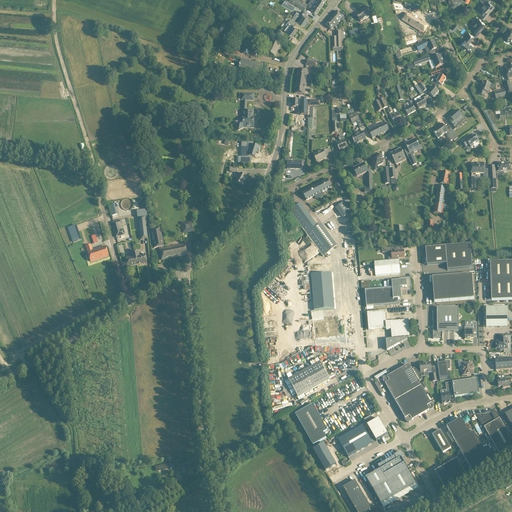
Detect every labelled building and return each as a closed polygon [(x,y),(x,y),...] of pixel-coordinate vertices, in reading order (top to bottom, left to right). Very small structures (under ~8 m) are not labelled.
[(286,0),(284,0),(283,4),(294,10),(296,5),(286,0)] [(288,0),(288,1),(304,9),(307,4),(298,0),(288,0)] [(319,0),(316,0),(310,10),(312,11),(316,14),(324,3),(319,0)] [(480,7),(479,8),(483,12),(480,16),(484,19),(485,19),(484,18),(487,15),(489,12),(488,12),(493,6),(494,7),(493,6),(495,4),(491,0),(480,0),(483,2),(480,5),(481,6),(480,7)] [(356,14),(360,22),(371,15),(367,7),(356,14)] [(297,11),(292,18),(297,21),(297,20),(300,22),(304,25),(309,18),(305,15),(302,13),(301,15),(300,15),(301,14),(297,11)] [(343,17),(340,14),(337,11),(331,18),(338,24),(337,30),(339,25),(341,22),(340,20),(343,17)] [(423,33),(428,26),(407,13),(403,20),(423,33)] [(296,22),(291,18),(288,16),(286,19),(288,21),(292,24),(287,31),(292,35),(298,28),(294,25),(296,22)] [(334,27),(337,30),(338,24),(331,18),(325,24),(329,28),(331,30),(334,27)] [(479,19),(471,28),(477,33),(485,25),(479,19)] [(457,21),(451,28),(454,30),(457,26),(460,23),(457,21)] [(511,37),(511,28),(507,27),(502,37),(510,41),(511,37)] [(336,32),(337,48),(337,51),(342,50),(342,48),(344,48),(344,31),(336,32)] [(474,37),(469,33),(464,38),(466,39),(461,45),(469,52),(474,46),(469,42),(474,37)] [(408,44),(414,43),(419,41),(417,35),(412,37),(412,36),(407,37),(406,36),(402,37),(404,45),(408,44)] [(280,44),(275,42),(273,41),(268,53),(274,56),(280,44)] [(426,41),(415,46),(418,52),(429,47),(431,51),(437,48),(433,41),(428,44),(426,41)] [(305,54),(311,46),(309,44),(303,53),(305,54)] [(436,68),(444,65),(441,55),(432,59),(436,68)] [(415,67),(431,62),(431,61),(429,57),(414,63),(415,67)] [(237,66),(240,66),(237,76),(250,78),(251,73),(260,75),(263,64),(241,59),(240,63),(238,62),(237,66)] [(443,68),(431,73),(432,77),(433,76),(434,77),(438,79),(436,82),(435,85),(438,87),(440,84),(442,86),(446,78),(443,77),(445,75),(444,72),(445,72),(443,68)] [(296,85),(306,85),(308,71),(298,69),(296,85)] [(411,74),(407,74),(408,78),(411,78),(413,82),(412,82),(415,86),(415,87),(418,91),(421,90),(411,74)] [(494,86),(484,82),(482,87),(481,86),(479,94),(485,96),(486,92),(488,93),(489,88),(493,89),(494,86)] [(304,95),(306,85),(296,85),(295,94),(304,95)] [(428,93),(434,98),(436,94),(437,95),(439,92),(438,92),(439,91),(438,90),(437,89),(436,89),(433,87),(428,93)] [(506,97),(505,90),(494,93),(496,99),(506,97)] [(420,96),(414,100),(416,103),(415,103),(416,105),(419,109),(427,104),(425,102),(428,100),(424,95),(424,94),(420,97),(420,96)] [(412,101),(410,97),(409,97),(408,96),(406,97),(407,98),(405,99),(410,107),(405,110),(408,116),(416,111),(413,107),(414,106),(411,101),(412,101)] [(379,100),(383,110),(387,107),(383,98),(379,100)] [(303,99),(299,99),(293,99),(292,107),(298,107),(298,105),(302,106),(301,115),(308,115),(308,106),(307,106),(307,100),(303,100),(303,99)] [(378,112),(383,110),(379,100),(374,103),(378,112)] [(244,118),(235,123),(239,130),(243,127),(254,128),(254,123),(252,122),(253,110),(246,110),(245,110),(244,118)] [(450,117),(454,121),(457,118),(461,123),(464,120),(460,115),(461,115),(458,111),(450,117)] [(359,119),(356,112),(348,116),(352,123),(359,119)] [(394,114),(390,115),(392,119),(391,119),(393,123),(393,122),(394,123),(402,119),(398,112),(394,114)] [(389,130),(387,126),(386,123),(379,126),(377,123),(368,128),(369,131),(372,139),(389,130)] [(448,131),(445,128),(442,124),(438,126),(439,127),(433,132),(438,139),(448,131)] [(453,130),(449,133),(454,141),(458,138),(453,130)] [(362,132),(359,133),(358,131),(354,133),(355,135),(351,137),(355,145),(366,139),(362,132)] [(347,147),(345,142),(342,135),(340,136),(338,138),(340,142),(337,144),(339,151),(347,147)] [(468,136),(462,141),(466,147),(469,145),(471,148),(474,146),(475,147),(479,144),(478,143),(479,142),(477,139),(478,138),(476,135),(475,136),(474,136),(470,139),(468,136)] [(415,139),(405,144),(408,149),(410,153),(411,153),(411,154),(413,153),(417,151),(416,149),(422,147),(419,142),(418,143),(415,139)] [(253,145),(249,156),(250,156),(255,158),(257,153),(258,153),(260,147),(255,145),(253,145)] [(326,157),(329,155),(332,154),(329,148),(323,151),(323,150),(313,155),(317,162),(327,158),(326,157)] [(401,149),(391,154),(395,163),(395,162),(401,159),(402,161),(406,159),(405,158),(401,149)] [(374,158),(373,160),(372,160),(374,164),(373,164),(372,166),(374,169),(383,164),(382,162),(383,161),(384,161),(380,154),(377,155),(378,157),(375,159),(374,158)] [(412,155),(408,157),(413,166),(417,164),(412,155)] [(471,163),(471,175),(484,175),(484,163),(471,163)] [(510,171),(510,169),(510,164),(504,164),(504,163),(497,163),(497,171),(510,171)] [(354,169),(353,169),(355,173),(354,173),(354,175),(355,177),(356,177),(357,177),(358,177),(366,173),(367,175),(371,175),(372,175),(372,174),(369,168),(367,170),(364,164),(354,169)] [(442,171),(440,183),(447,185),(450,173),(442,171)] [(247,177),(242,175),(240,173),(236,182),(242,186),(247,177)] [(327,179),(302,192),(306,201),(315,196),(316,199),(324,195),(322,192),(325,191),(332,187),(327,179)] [(339,182),(334,185),(340,197),(345,194),(339,182)] [(434,214),(439,214),(442,215),(446,188),(437,187),(434,214)] [(348,203),(346,205),(344,202),(335,208),(343,218),(351,212),(350,210),(352,208),(348,203)] [(114,204),(109,205),(112,216),(117,214),(114,204)] [(320,224),(317,226),(301,204),(291,211),(324,256),(337,246),(320,224)] [(77,218),(65,223),(68,229),(79,224),(80,225),(90,221),(89,220),(98,216),(95,209),(86,213),(77,217),(77,218)] [(147,239),(145,217),(147,217),(146,209),(140,209),(141,217),(138,218),(140,239),(147,239)] [(116,237),(125,235),(121,220),(112,223),(116,237)] [(191,221),(181,223),(183,233),(192,231),(191,221)] [(92,226),(84,229),(89,243),(89,244),(90,244),(97,242),(92,226)] [(184,244),(163,249),(163,247),(164,246),(160,227),(150,229),(153,248),(159,247),(161,260),(187,255),(184,244)] [(81,240),(78,230),(69,233),(73,243),(81,240)] [(447,270),(452,270),(472,268),(470,244),(445,246),(447,270)] [(91,245),(85,246),(90,262),(108,256),(105,246),(92,250),(91,245)] [(445,246),(426,248),(427,265),(447,264),(445,246)] [(397,248),(402,247),(382,249),(382,253),(391,252),(392,256),(388,260),(389,261),(398,260),(398,258),(404,258),(404,256),(405,255),(405,253),(404,252),(404,251),(398,251),(397,248)] [(134,251),(137,265),(147,263),(145,254),(139,255),(138,250),(134,251)] [(127,267),(137,265),(134,251),(130,252),(131,257),(125,258),(127,267)] [(375,276),(395,275),(400,274),(399,260),(398,260),(389,261),(374,262),(375,276)] [(511,261),(490,262),(492,301),(511,299),(511,261)] [(334,309),(331,273),(311,275),(314,311),(334,309)] [(433,290),(473,287),(472,274),(432,278),(433,290)] [(366,295),(401,292),(400,287),(407,287),(406,280),(388,281),(389,289),(365,291),(366,295)] [(473,287),(433,290),(434,303),(439,302),(474,299),(473,287)] [(367,307),(394,305),(399,304),(398,299),(401,299),(401,292),(366,295),(367,307)] [(486,307),(486,328),(508,327),(507,307),(486,307)] [(442,339),(442,332),(459,332),(459,308),(437,308),(437,313),(433,313),(433,339),(433,338),(442,338),(442,339)] [(408,320),(403,320),(391,322),(391,321),(391,323),(386,323),(386,321),(385,312),(367,313),(369,330),(386,328),(386,330),(391,330),(409,328),(408,320)] [(465,340),(471,340),(470,339),(470,338),(473,338),(473,332),(477,332),(477,322),(473,323),(473,325),(466,325),(466,328),(465,328),(465,332),(464,332),(464,336),(465,336),(465,339),(465,340)] [(386,340),(387,345),(387,350),(402,342),(402,339),(400,339),(400,338),(410,337),(409,328),(391,330),(392,338),(395,338),(395,340),(386,340)] [(507,341),(507,335),(500,335),(500,341),(496,341),(496,348),(500,348),(500,349),(500,350),(501,350),(502,350),(503,350),(503,349),(503,348),(507,348),(507,345),(508,345),(508,344),(509,344),(509,343),(509,342),(508,342),(508,341),(507,341)] [(511,358),(495,360),(496,370),(511,368),(511,358)] [(320,362),(288,379),(298,397),(330,380),(329,378),(336,374),(329,360),(321,364),(320,362)] [(449,380),(448,377),(449,377),(448,370),(450,369),(450,366),(450,361),(442,361),(442,363),(437,363),(440,378),(440,381),(449,380)] [(432,373),(431,368),(430,363),(426,363),(425,362),(419,363),(420,366),(418,367),(415,368),(413,369),(414,370),(412,371),(418,380),(419,379),(420,381),(422,380),(422,377),(425,377),(428,377),(428,373),(432,373)] [(462,363),(463,375),(473,373),(473,369),(474,369),(473,366),(472,366),(472,362),(469,362),(466,362),(466,363),(462,363)] [(421,387),(418,380),(412,371),(411,369),(412,369),(410,366),(407,365),(404,367),(396,372),(408,394),(421,387)] [(395,402),(408,394),(396,372),(387,377),(383,379),(383,381),(385,385),(385,384),(395,402)] [(505,379),(505,378),(497,379),(498,387),(502,387),(503,388),(510,387),(510,383),(511,383),(511,380),(509,380),(509,379),(505,379)] [(450,393),(451,395),(454,394),(455,397),(479,394),(477,379),(452,382),(447,383),(448,393),(450,393)] [(408,394),(421,416),(429,411),(433,409),(434,407),(432,403),(431,404),(421,387),(408,394)] [(452,403),(451,395),(450,393),(448,393),(441,394),(442,404),(443,404),(444,405),(446,404),(447,403),(452,403)] [(412,421),(421,416),(408,394),(395,402),(405,419),(407,422),(409,423),(412,421)] [(313,445),(326,438),(323,433),(328,430),(313,404),(295,414),(313,445)] [(477,414),(499,454),(511,446),(511,440),(499,418),(496,421),(491,413),(477,414)] [(388,434),(379,418),(367,425),(376,441),(388,434)] [(473,473),(491,463),(476,437),(477,436),(474,431),(469,434),(461,419),(447,427),(473,473)] [(373,443),(362,426),(338,440),(348,457),(373,443)] [(443,453),(451,449),(440,430),(432,435),(443,453)] [(324,443),(313,449),(325,471),(336,464),(324,443)] [(380,470),(366,478),(370,486),(376,487),(374,492),(381,504),(417,484),(405,463),(406,463),(404,459),(405,459),(401,452),(395,456),(378,466),(380,470)] [(457,459),(439,469),(435,472),(439,479),(445,489),(467,477),(457,459)] [(193,461),(188,462),(179,465),(178,461),(157,466),(158,471),(175,467),(176,470),(180,469),(179,468),(184,466),(186,472),(195,470),(193,461)] [(373,511),(355,481),(343,488),(356,511),(373,511)] [(170,492),(168,488),(152,498),(154,502),(170,492)]
